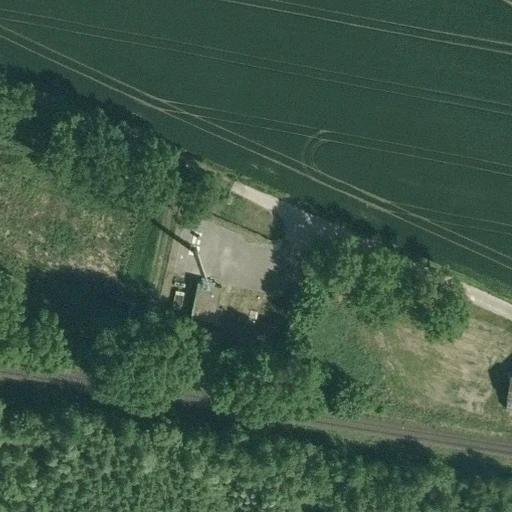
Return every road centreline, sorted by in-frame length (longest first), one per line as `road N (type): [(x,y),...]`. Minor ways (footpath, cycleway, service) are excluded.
road 1 (residential): [(511,309),(236,188)]
road 2 (track): [(236,188),(0,80)]
